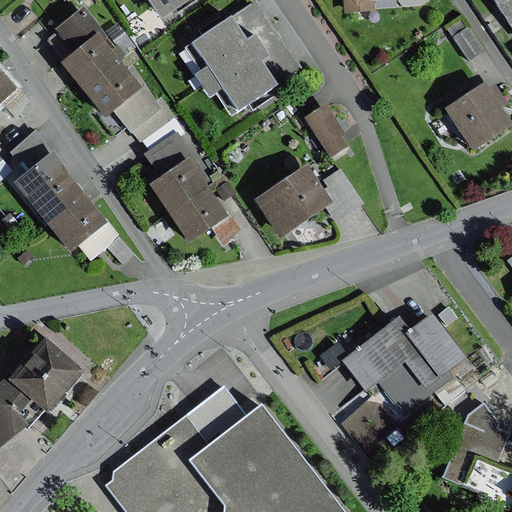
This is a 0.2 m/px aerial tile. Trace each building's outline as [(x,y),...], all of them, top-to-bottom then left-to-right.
[(140,0),(159,27),(197,0),(140,0)] [(341,0),(342,14),(374,13),(372,0),(341,0)] [(511,0),(488,0),(511,34),(511,0)] [(256,2),(227,20),(243,44),(252,38),(260,50),(267,60),(258,65),(273,88),(300,70),(256,2)] [(80,93),(117,64),(95,36),(98,33),(82,12),(56,31),(74,55),(59,67),(80,93)] [(201,87),(260,50),(252,38),(243,44),(227,20),(182,50),(198,74),(194,77),(201,87)] [(117,24),(105,33),(112,43),(124,34),(117,24)] [(468,28),(452,39),(468,63),(483,52),(468,28)] [(267,60),(260,50),(201,87),(209,101),(216,97),(230,117),(273,88),(258,65),(267,60)] [(139,91),(117,64),(80,93),(102,120),(111,113),(139,91)] [(13,92),(0,78),(0,104),(13,92)] [(482,86),(442,111),(470,154),(510,128),(499,111),(506,106),(493,86),(485,91),(482,86)] [(139,91),(111,113),(129,135),(132,133),(160,111),(144,87),(139,91)] [(17,89),(13,92),(0,104),(15,120),(30,102),(17,89)] [(160,111),(132,133),(139,144),(142,143),(173,119),(166,107),(160,111)] [(324,107),(303,121),(328,159),(349,146),(324,107)] [(181,129),(173,119),(142,143),(147,152),(175,133),(181,129)] [(51,155),(36,132),(9,154),(25,175),(51,155)] [(156,181),(145,188),(166,217),(205,190),(201,184),(207,180),(175,133),(147,152),(140,157),(156,181)] [(37,189),(22,201),(44,228),(81,198),(59,170),(61,168),(51,155),(25,175),(37,189)] [(303,168),(252,202),(277,240),(325,208),(328,206),(320,193),(303,168)] [(340,170),(323,182),(327,188),(347,217),(364,205),(340,170)] [(221,175),(207,184),(221,204),(235,195),(221,175)] [(327,188),(320,193),(328,206),(325,208),(336,224),(347,217),(327,188)] [(225,219),(205,190),(166,217),(186,246),(210,230),(225,219)] [(104,226),(81,198),(44,228),(67,256),(89,238),(104,226)] [(106,224),(104,226),(89,238),(102,254),(117,237),(106,224)] [(119,239),(107,250),(121,266),(134,255),(119,239)] [(26,252),(18,260),(23,267),(32,258),(26,252)] [(430,318),(409,335),(397,320),(340,365),(363,393),(376,382),(404,417),(450,380),(446,376),(464,361),(430,318)] [(41,339),(4,381),(29,403),(45,417),(82,375),(41,339)] [(337,343),(319,357),(329,370),(347,357),(337,343)] [(29,403),(4,381),(0,384),(0,449),(27,427),(18,416),(29,403)] [(200,443),(180,417),(99,480),(123,511),(330,511),(250,408),(200,443)]
